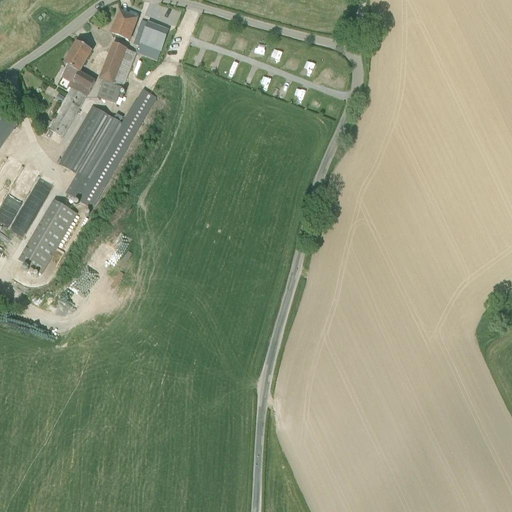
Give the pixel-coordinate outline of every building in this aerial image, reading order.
[(129,42),(138,20),(121,13),(112,35),(129,42)] [(158,62),(165,41),(169,32),(143,22),(133,45),(139,47),(136,54),(158,62)] [(204,33),(213,37),(216,30),(207,26),(204,33)] [(79,74),(92,52),(77,43),(64,65),(68,67),(79,74)] [(127,51),(128,50),(114,45),(102,80),(123,88),(136,54),(127,51)] [(280,62),(283,54),(276,51),(273,59),(280,62)] [(72,80),(71,82),(74,82),(79,74),(68,67),(64,75),(72,80)] [(95,83),(79,74),(74,82),(75,83),(90,91),(95,83)] [(339,75),(337,83),(347,85),(349,77),(339,75)] [(91,92),(90,91),(75,83),(67,97),(66,97),(65,99),(59,95),(56,100),(62,104),(49,127),(43,124),(39,131),(45,135),(48,130),(63,139),(86,98),(87,98),(91,92)] [(276,97),(285,100),(289,89),(280,85),(276,97)] [(297,93),(294,103),(302,105),(305,95),(297,93)] [(320,112),(322,104),(314,101),(311,109),(320,112)] [(36,102),(31,109),(38,113),(42,107),(36,102)] [(122,125),(92,107),(58,165),(77,175),(65,194),(78,201),(122,125)] [(0,119),(0,147),(13,129),(0,119)] [(23,234),(54,188),(44,181),(12,227),(23,234)] [(52,202),(21,265),(36,272),(39,266),(47,270),(75,213),(52,202)]
